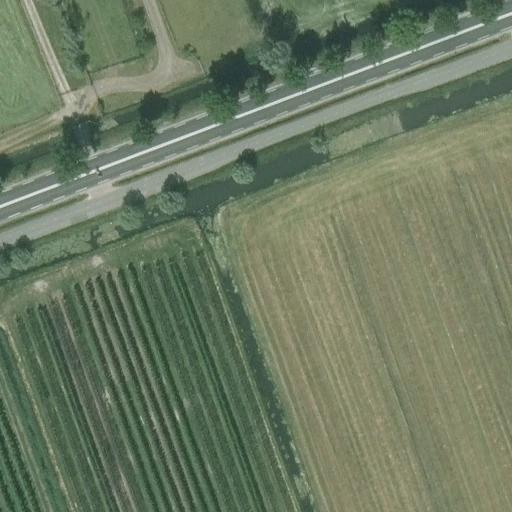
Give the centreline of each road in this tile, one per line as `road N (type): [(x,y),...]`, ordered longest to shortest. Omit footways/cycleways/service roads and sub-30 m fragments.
road 1 (primary): [(0,209),(511,14)]
road 2 (unclassified): [(0,242),(511,49)]
